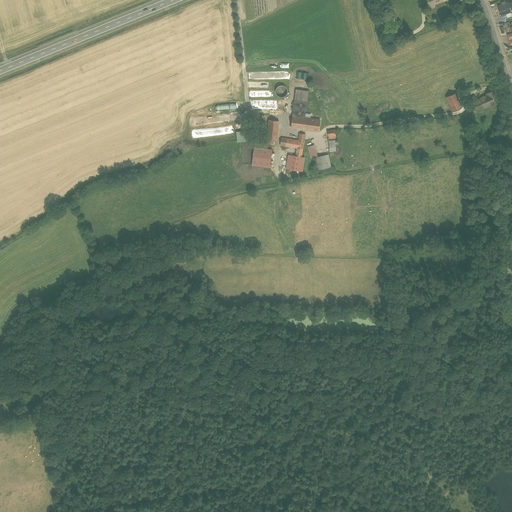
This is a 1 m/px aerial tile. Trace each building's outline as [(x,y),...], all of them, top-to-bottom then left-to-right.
[(472,6),(469,0),(468,0),(462,3),(464,10),(472,6)] [(501,4),(496,6),(500,15),(510,11),(511,13),(511,12),(511,0),(510,0),(505,2),(505,1),(500,3),(501,4)] [(288,88),(287,86),(285,85),(282,85),(279,86),(278,87),(277,90),(276,92),(277,94),(279,96),(281,97),(283,97),(286,96),(288,95),(289,93),(289,90),(288,88)] [(294,115),(306,117),(310,90),(297,89),(293,115),(294,115)] [(472,101),(477,111),(489,106),(489,107),(499,103),(494,90),(484,94),(484,96),(472,101)] [(455,92),(445,97),(451,111),(461,107),(455,92)] [(292,128),(320,132),(322,119),(312,118),(306,117),(294,115),(292,128)] [(278,141),(280,121),(269,119),(267,140),(278,141)] [(336,129),(329,130),(330,140),(338,139),(337,139),(336,129)] [(297,156),(303,156),(307,134),(300,133),(299,140),(283,138),(281,146),(298,149),(297,156)] [(336,141),(330,141),(331,153),(337,152),(337,145),(340,145),(339,143),(336,143),(336,141)] [(270,168),(273,150),(256,147),(253,166),(270,168)] [(316,157),(319,157),(317,148),(309,150),(311,158),(316,157)] [(297,156),(289,154),(287,169),(304,172),(307,157),(303,156),(297,156)] [(328,168),(332,167),(329,154),(319,157),(316,157),(319,170),(328,168)]
